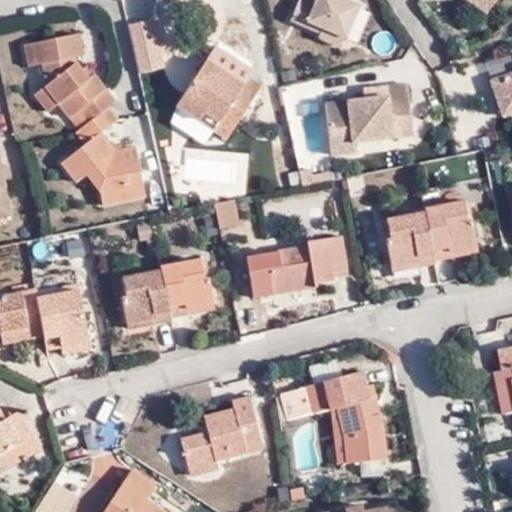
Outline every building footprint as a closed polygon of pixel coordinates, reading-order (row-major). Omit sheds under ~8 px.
[(363,2),(358,0),(302,0),(295,15),(324,29),(325,30),(328,25),(348,34),(349,34),(363,2)] [(130,21),(135,69),(174,65),(170,34),(157,36),(156,18),(130,21)] [(343,44),(348,34),(328,25),(325,30),(324,29),(322,33),(343,44)] [(90,121),(109,107),(117,100),(96,73),(90,77),(83,69),(79,63),(77,56),(86,54),(82,32),(33,41),(37,63),(45,62),(49,82),(47,83),(72,115),(81,109),(90,121)] [(33,41),(26,42),(30,64),(37,63),(33,41)] [(216,43),(207,57),(229,71),(237,58),(216,43)] [(241,113),(242,113),(261,83),(248,74),(243,81),(229,71),(207,57),(177,102),(199,116),(203,118),(205,120),(219,117),(220,117),(222,117),(223,117),(241,113)] [(89,64),(83,69),(90,77),(96,73),(89,64)] [(511,71),(493,77),(502,105),(511,101),(511,71)] [(61,102),(47,83),(36,93),(50,110),(61,102)] [(392,121),(412,119),(408,83),(388,84),(388,94),(365,97),(326,101),(331,151),(354,149),(354,139),(394,135),(392,121)] [(364,87),(365,97),(388,94),(388,84),(364,87)] [(511,109),(511,101),(502,105),(505,112),(511,109)] [(194,122),(199,116),(177,102),(172,108),(194,122)] [(118,120),(109,107),(90,121),(81,128),(77,131),(87,145),(109,141),(102,132),(118,120)] [(72,115),(81,128),(90,121),(81,109),(72,115)] [(234,125),(242,113),(241,113),(223,117),(222,117),(234,125)] [(219,117),(205,120),(214,126),(220,117),(219,117)] [(414,133),(412,119),(392,121),(394,135),(414,133)] [(109,141),(87,145),(82,146),(63,161),(78,181),(88,173),(102,191),(129,185),(127,173),(141,171),(137,149),(136,147),(117,150),(109,141)] [(102,191),(105,203),(146,195),(150,214),(169,210),(156,145),(137,149),(141,171),(127,173),(129,185),(102,191)] [(9,163),(0,164),(3,177),(11,176),(9,163)] [(3,177),(0,164),(0,206),(8,205),(3,177)] [(312,167),(300,169),(303,183),(315,181),(314,172),(312,167)] [(334,169),(314,172),(315,181),(335,177),(334,169)] [(473,199),(468,200),(471,217),(476,216),(473,199)] [(482,243),(476,216),(471,217),(468,200),(431,207),(429,212),(390,220),(394,239),(389,240),(395,267),(421,261),(423,267),(439,263),(439,259),(454,256),(454,249),(482,243)] [(242,229),(237,203),(217,207),(223,233),(242,229)] [(385,221),(389,240),(394,239),(390,220),(385,221)] [(278,296),(319,289),(319,284),(337,281),(335,272),(351,269),(346,236),(310,242),(311,247),(280,252),(281,254),(283,267),(272,269),(278,296)] [(483,249),(482,243),(454,249),(454,256),(483,249)] [(270,256),(272,269),(283,267),(281,254),(270,256)] [(209,259),(203,260),(207,278),(212,278),(209,259)] [(218,304),(212,278),(207,278),(203,260),(162,268),(163,272),(126,279),(130,299),(124,299),(129,326),(155,321),(157,326),(175,322),(174,319),(191,316),(190,309),(218,304)] [(396,273),(423,267),(421,261),(395,267),(396,273)] [(126,279),(120,280),(124,299),(130,299),(126,279)] [(59,288),(60,295),(81,291),(80,285),(59,288)] [(321,300),(319,289),(278,296),(279,309),(321,300)] [(91,343),(81,291),(60,295),(39,299),(37,290),(0,296),(0,330),(3,330),(4,337),(4,338),(31,333),(31,339),(46,337),(48,345),(62,342),(64,348),(91,343)] [(219,310),(218,304),(190,309),(191,316),(219,310)] [(130,331),(157,326),(155,321),(129,326),(130,331)] [(5,344),(31,339),(31,333),(4,338),(5,344)] [(49,351),(64,348),(62,342),(48,345),(49,351)] [(92,349),(91,343),(64,348),(65,354),(92,349)] [(511,346),(501,348),(505,369),(511,368),(511,346)] [(386,432),(381,415),(372,417),(368,401),(377,399),(374,385),(368,387),(364,372),(310,387),(310,388),(311,393),(329,389),(333,409),(333,410),(334,410),(340,409),(347,431),(349,463),(387,461),(386,432)] [(310,388),(284,394),(290,421),(316,414),(316,412),(311,393),(310,388)] [(316,412),(333,409),(329,389),(311,393),(316,412)] [(217,456),(217,461),(265,449),(252,398),(234,403),(236,410),(206,418),(210,434),(183,441),(188,463),(217,456)] [(372,417),(381,415),(377,399),(368,401),(372,417)] [(0,456),(23,444),(11,420),(7,423),(1,426),(0,423),(0,419),(4,417),(0,409),(0,456)] [(340,463),(349,463),(347,431),(340,409),(334,410),(340,463)] [(23,414),(11,420),(23,444),(36,438),(23,414)] [(219,467),(217,461),(217,456),(188,463),(190,474),(219,467)] [(168,511),(153,501),(161,487),(137,471),(111,511),(168,511)] [(306,488),(292,491),(294,502),(308,498),(306,488)]
